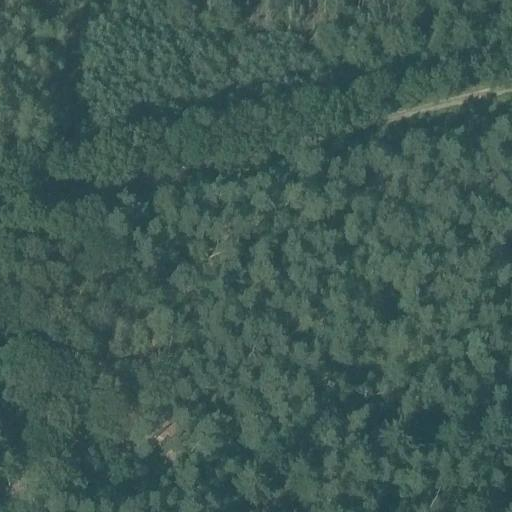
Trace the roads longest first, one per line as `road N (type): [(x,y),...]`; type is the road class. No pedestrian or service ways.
road 1 (track): [(0,215),(511,89)]
road 2 (track): [(39,504),(0,311)]
